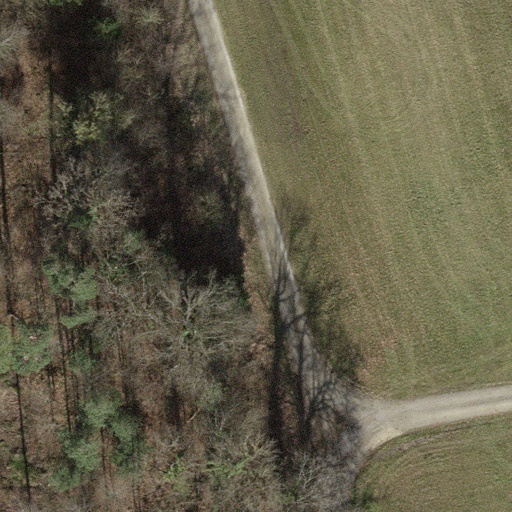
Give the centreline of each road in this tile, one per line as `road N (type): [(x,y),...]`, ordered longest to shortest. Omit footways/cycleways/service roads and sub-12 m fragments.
road 1 (residential): [(194,0),(325,429)]
road 2 (track): [(334,511),(325,429),(511,400)]
